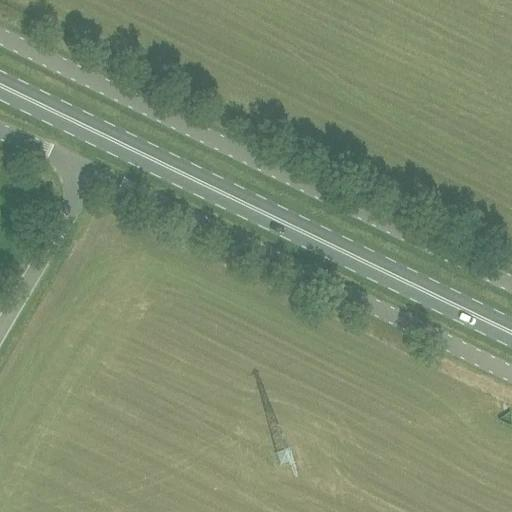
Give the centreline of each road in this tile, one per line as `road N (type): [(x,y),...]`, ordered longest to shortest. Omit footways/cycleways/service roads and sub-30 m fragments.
road 1 (primary): [(511,334),(0,86)]
road 2 (unclassified): [(511,289),(0,41)]
road 3 (unclassified): [(511,376),(87,171)]
road 4 (unclassified): [(0,332),(87,171)]
